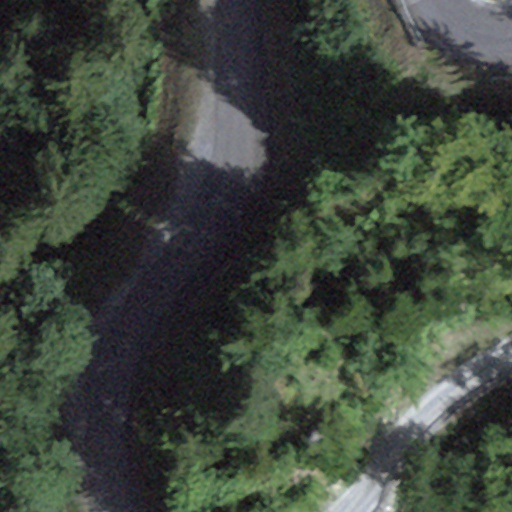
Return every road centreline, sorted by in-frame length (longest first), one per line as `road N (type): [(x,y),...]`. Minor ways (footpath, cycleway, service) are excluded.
road 1 (tertiary): [(120,511),(107,432),(108,364),(142,302),(194,249),(235,169),(233,35),(241,0)]
road 2 (tertiary): [(511,355),(439,400),(408,430),(352,511)]
